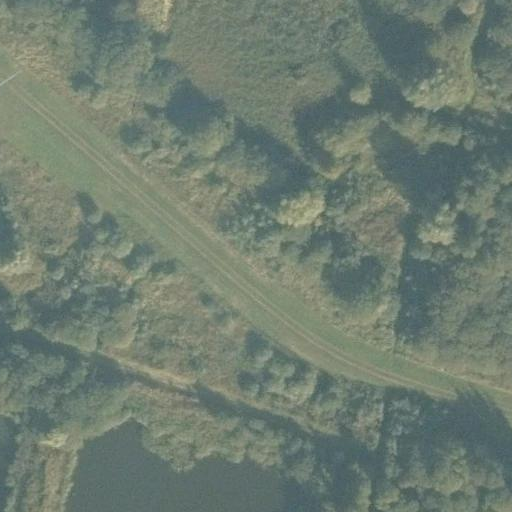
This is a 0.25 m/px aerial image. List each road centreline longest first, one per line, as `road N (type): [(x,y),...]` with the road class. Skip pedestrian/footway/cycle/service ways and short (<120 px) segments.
road 1 (track): [(511,414),(384,376),(321,344),(0,75)]
road 2 (track): [(113,173),(154,0)]
road 3 (track): [(511,114),(489,108),(468,86),(481,0)]
road 4 (track): [(384,376),(353,511)]
